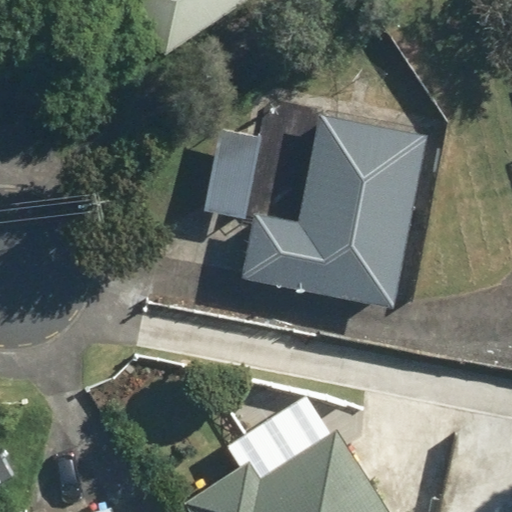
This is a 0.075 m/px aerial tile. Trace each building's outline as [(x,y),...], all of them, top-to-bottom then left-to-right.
[(133,0),(163,45),(232,0),(133,0)] [(460,0),(392,0),(386,4),(405,34),(460,0)] [(427,134),(317,111),(295,219),(256,211),(244,273),(392,303),(427,134)] [(255,142),(211,139),(207,210),(251,212),(255,142)] [(403,511),(309,391),(157,510),(159,511),(403,511)]
